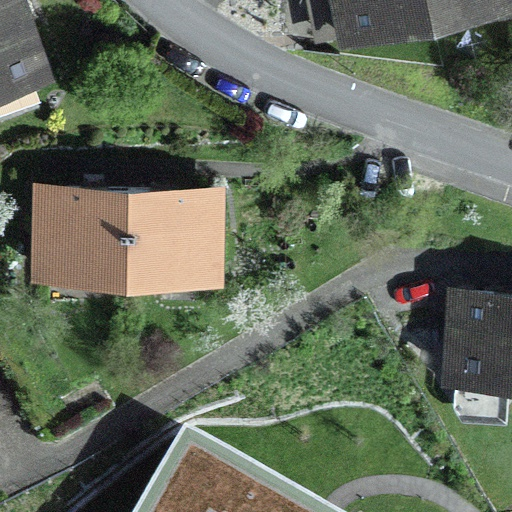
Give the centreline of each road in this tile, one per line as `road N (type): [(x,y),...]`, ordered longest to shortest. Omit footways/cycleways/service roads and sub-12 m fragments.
road 1 (unknown): [(511,275),(400,265),(365,275),(72,448),(0,469)]
road 2 (residential): [(511,161),(249,67),(157,0)]
